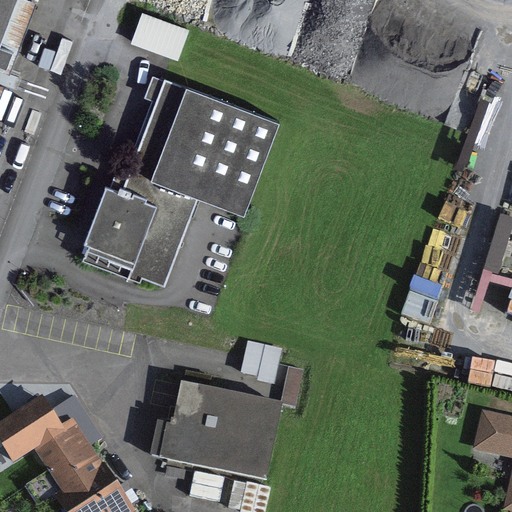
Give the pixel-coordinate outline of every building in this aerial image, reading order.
[(0,0),(0,46),(16,0),(0,0)] [(189,27),(142,9),(130,41),(178,59),(189,27)] [(280,118),(165,75),(164,78),(153,73),(145,95),(153,98),(126,167),(118,164),(110,185),(106,184),(80,257),(167,287),(197,200),(245,216),(280,118)] [(305,369),(289,365),(281,403),(283,404),(297,407),(305,369)] [(281,403),(182,382),(173,424),(158,421),(150,455),(267,481),(283,404),(281,403)] [(38,448),(55,475),(90,454),(70,422),(62,428),(49,407),(0,437),(0,440),(14,463),(38,448)] [(511,458),(511,476),(504,510),(511,511),(511,417),(482,411),(474,451),(511,458)] [(90,454),(55,475),(75,506),(68,510),(69,511),(130,511),(133,510),(113,479),(108,482),(90,454)]
